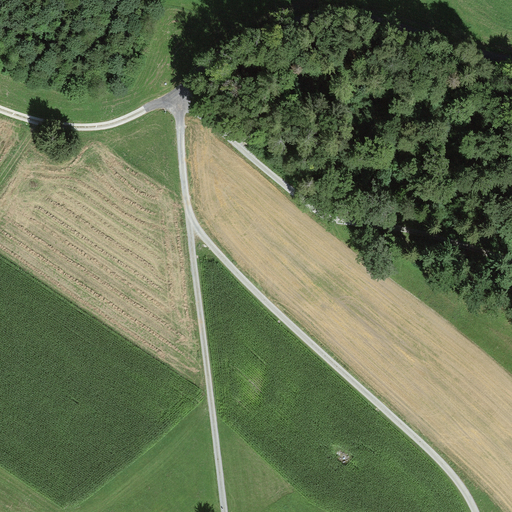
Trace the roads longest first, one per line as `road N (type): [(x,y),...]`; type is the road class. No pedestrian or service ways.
road 1 (track): [(474,511),(448,468),(220,255),(185,203)]
road 2 (track): [(227,511),(175,102),(164,97)]
road 3 (track): [(511,259),(330,218),(175,102)]
road 4 (track): [(0,107),(83,129),(121,121),(164,97)]
